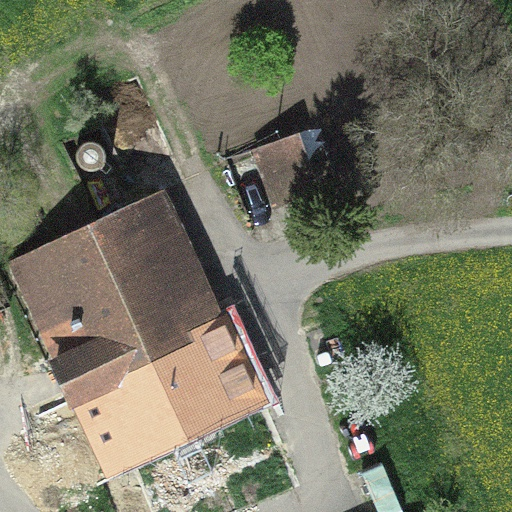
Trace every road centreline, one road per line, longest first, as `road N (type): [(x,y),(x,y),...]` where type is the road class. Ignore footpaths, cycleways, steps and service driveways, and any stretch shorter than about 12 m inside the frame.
road 1 (track): [(332,511),(272,301),(324,260)]
road 2 (unclassified): [(511,227),(414,238),(324,260)]
